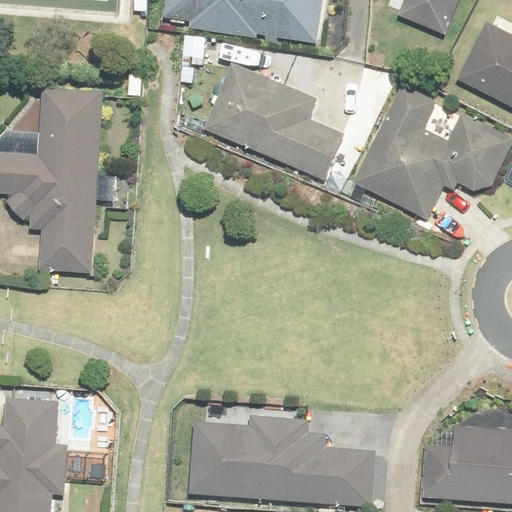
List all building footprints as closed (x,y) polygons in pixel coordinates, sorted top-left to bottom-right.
[(330,0),(177,0),(175,24),(327,39),(330,0)] [(383,0),(366,37),(413,59),(441,0),(383,0)] [(511,0),(471,0),(471,2),(511,17),(511,0)] [(511,35),(493,26),(463,88),(511,111),(511,35)] [(199,124),(269,154),(323,177),(342,133),(308,119),(318,95),(228,57),(199,124)] [(91,200),(94,168),(100,90),(41,85),(36,150),(0,147),(0,194),(32,197),(26,269),(85,273),(91,200)] [(470,127),(463,124),(457,121),(396,95),(353,194),(427,226),(440,197),(459,205),(484,195),(509,146),(470,127)] [(13,397),(5,511),(64,511),(72,401),(13,397)] [(322,509),(322,505),(374,507),(376,453),(325,451),(326,434),(308,433),(308,425),(248,421),(247,430),(194,428),(190,503),(322,509)] [(511,511),(511,450),(426,445),(425,466),(390,464),(387,511),(511,511)]
